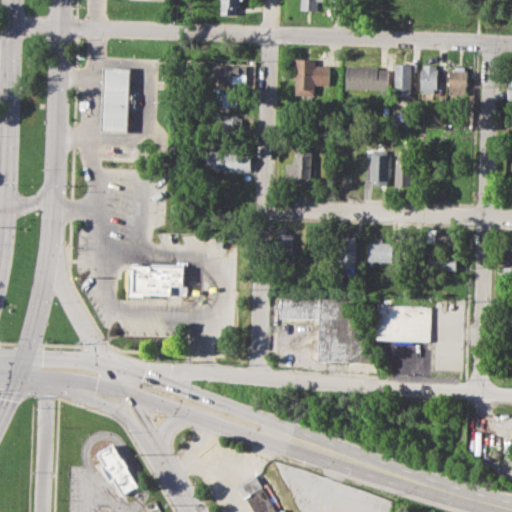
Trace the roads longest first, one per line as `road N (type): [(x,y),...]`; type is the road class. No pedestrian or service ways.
road 1 (residential): [(10,23),(511,41)]
road 2 (residential): [(269,0),(258,376)]
road 3 (residential): [(143,376),(191,371),(511,394)]
road 4 (residential): [(489,41),(479,393)]
road 5 (secondary): [(76,386),(118,388),(394,477)]
road 6 (secondary): [(394,477),(345,448),(103,363)]
road 7 (residential): [(264,208),(511,218)]
road 8 (secondary): [(10,0),(6,203)]
road 9 (secondary): [(55,185),(60,0)]
road 10 (residential): [(49,381),(42,511)]
road 11 (secondary): [(394,477),(511,507)]
